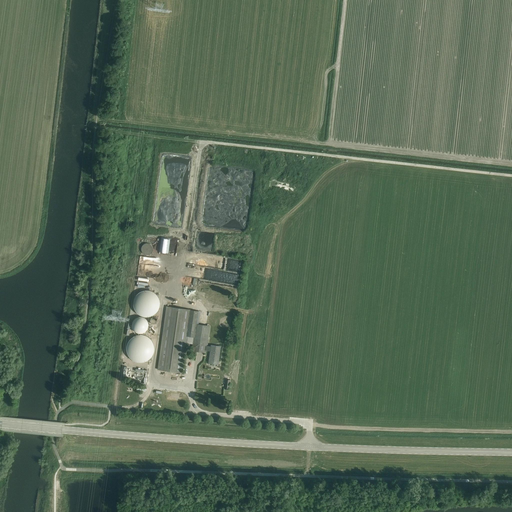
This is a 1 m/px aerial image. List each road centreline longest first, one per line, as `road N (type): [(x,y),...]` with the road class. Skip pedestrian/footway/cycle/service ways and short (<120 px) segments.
road 1 (secondary): [(511,454),(0,424)]
road 2 (unknown): [(306,447),(302,422),(201,412),(192,405),(194,381)]
road 3 (unknown): [(194,381),(154,374),(168,271)]
